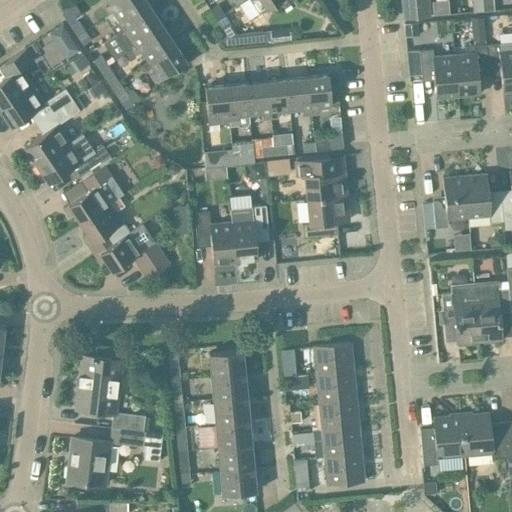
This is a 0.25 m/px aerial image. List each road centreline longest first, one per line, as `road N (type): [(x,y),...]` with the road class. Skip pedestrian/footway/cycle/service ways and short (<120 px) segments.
road 1 (residential): [(42,306),(263,300),(392,285)]
road 2 (residential): [(16,511),(42,306)]
road 3 (residential): [(365,0),(380,144)]
road 4 (residential): [(380,144),(392,285)]
road 5 (residential): [(380,144),(511,129)]
road 6 (residential): [(42,306),(33,260),(0,188)]
